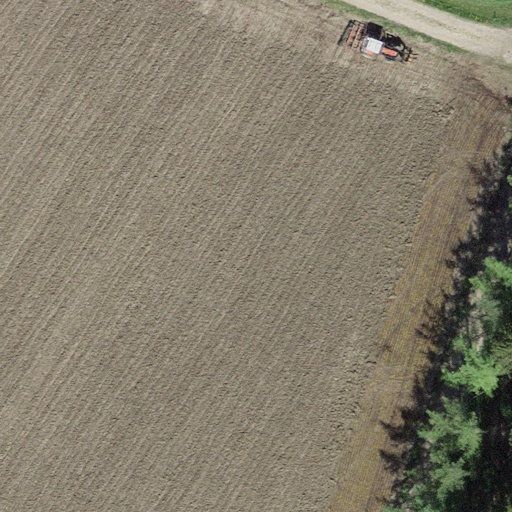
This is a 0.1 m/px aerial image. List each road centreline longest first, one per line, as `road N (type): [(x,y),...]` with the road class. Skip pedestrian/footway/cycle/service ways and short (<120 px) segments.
road 1 (track): [(420,511),(511,212)]
road 2 (track): [(286,0),(511,91)]
